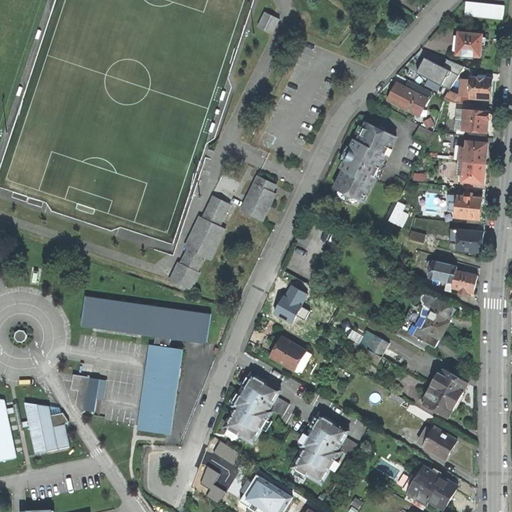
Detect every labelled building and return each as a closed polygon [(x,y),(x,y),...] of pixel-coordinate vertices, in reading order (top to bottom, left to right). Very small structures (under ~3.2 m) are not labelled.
[(463,16),(500,19),(501,6),(464,3),(463,16)] [(259,28),(275,35),(281,20),(265,13),(259,28)] [(455,55),(479,57),(480,45),(483,45),(484,41),(484,38),(481,37),(481,34),(457,32),(457,35),(453,35),(451,50),(456,50),(455,55)] [(463,64),(448,58),(446,64),(425,57),(418,75),(455,88),(463,64)] [(470,76),(468,98),(489,99),(490,88),(491,78),(470,76)] [(410,79),(408,84),(429,96),(432,91),(410,79)] [(418,115),(426,99),(396,83),(391,91),(387,99),(418,115)] [(458,103),(459,95),(455,94),(447,91),(443,98),(450,102),(458,103)] [(452,128),(486,132),(487,126),(487,120),(490,120),(491,117),(491,114),(491,113),(489,112),(489,110),(454,107),(452,128)] [(361,203),(394,137),(364,122),(355,141),(352,139),(347,148),(353,151),(350,156),(344,153),(337,168),(341,170),(332,189),(361,203)] [(422,144),(429,131),(418,125),(411,138),(422,144)] [(465,140),(463,161),(484,163),(485,149),(486,142),(465,140)] [(346,151),(344,153),(350,156),(353,151),(347,148),(346,151)] [(461,181),(482,183),(483,172),(484,163),(463,161),(461,181)] [(240,210),(261,221),(267,208),(274,194),(271,193),(274,185),(257,176),(240,210)] [(447,210),(454,211),(453,216),(477,219),(479,207),(480,197),(471,196),(471,192),(462,191),(462,195),(456,195),(455,198),(449,198),(447,210)] [(218,227),(229,205),(212,197),(202,218),(199,217),(198,218),(200,219),(186,246),(185,245),(184,247),(187,249),(179,264),(178,264),(169,282),(189,292),(198,274),(196,273),(203,257),(209,260),(224,230),(218,227)] [(400,226),(406,214),(400,211),(403,205),(396,202),(387,220),(400,226)] [(454,249),(479,251),(480,240),(481,231),(449,228),(447,242),(455,243),(454,249)] [(421,243),(424,234),(410,230),(407,239),(421,243)] [(463,294),(464,290),(472,291),(474,280),(476,274),(454,269),(455,265),(430,260),(427,277),(445,280),(443,289),(446,290),(450,291),(451,287),(458,288),(457,293),(463,294)] [(420,282),(423,276),(413,270),(409,276),(420,282)] [(396,334),(430,353),(441,331),(446,322),(448,321),(454,308),(452,306),(441,300),(440,300),(433,295),(428,292),(427,293),(424,292),(420,294),(419,298),(421,301),(421,303),(418,306),(415,307),(411,305),(396,334)] [(140,425),(166,428),(172,387),(178,350),(168,348),(170,338),(206,343),(210,313),(85,296),(81,325),(155,335),(154,347),(151,346),(140,425)] [(26,331),(24,330),(22,329),(20,329),(18,330),(16,331),(15,333),(15,335),(15,336),(16,338),(17,340),(18,341),(20,341),(22,341),(24,341),(26,339),(27,338),(27,335),(27,333),(26,331)] [(400,367),(404,360),(384,348),(388,341),(374,333),(366,348),(367,349),(379,355),(400,367)] [(270,357),(298,374),(310,354),(281,337),(275,349),(270,357)] [(374,365),(379,355),(367,349),(362,357),(374,365)] [(436,371),(429,384),(456,400),(460,393),(462,391),(460,390),(465,382),(442,368),(439,373),(436,371)] [(86,410),(95,411),(100,378),(74,374),(71,389),(78,390),(76,404),(82,413),(86,410)] [(273,413),(270,410),(282,392),(254,374),(243,391),(234,404),(237,406),(225,425),(252,444),(273,413)] [(448,412),(450,409),(451,409),(456,400),(429,384),(421,397),(424,398),(421,403),(445,417),(448,412)] [(398,404),(402,398),(390,391),(387,397),(398,404)] [(0,460),(16,457),(5,400),(4,399),(0,398),(0,460)] [(65,424),(69,422),(63,412),(51,414),(50,406),(25,402),(36,453),(70,446),(65,424)] [(340,451),(338,450),(348,430),(319,413),(310,429),(300,446),(303,448),(292,467),(322,483),(340,451)] [(421,444),(444,458),(450,447),(455,439),(432,426),(430,429),(426,426),(417,440),(422,443),(421,444)] [(428,499),(442,507),(448,496),(456,483),(421,464),(410,482),(406,480),(402,486),(406,490),(405,492),(424,503),(428,499)] [(248,511),(250,510),(253,511),(291,511),(296,505),(300,499),(283,488),(255,471),(234,504),(246,511),(248,511)]
